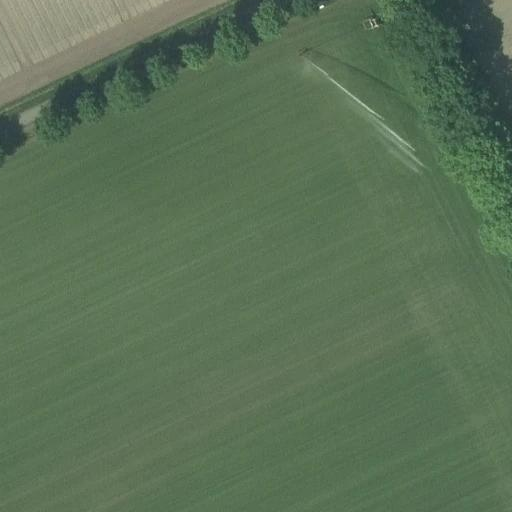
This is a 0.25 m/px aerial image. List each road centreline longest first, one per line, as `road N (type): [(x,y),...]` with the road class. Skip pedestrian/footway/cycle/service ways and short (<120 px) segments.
road 1 (unclassified): [(0,129),(273,0)]
road 2 (unclassified): [(511,211),(414,0)]
